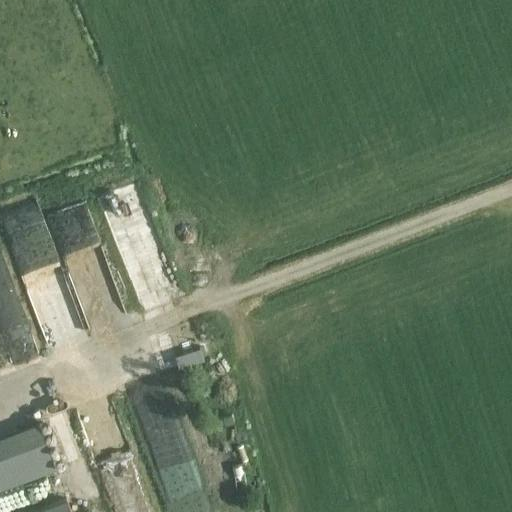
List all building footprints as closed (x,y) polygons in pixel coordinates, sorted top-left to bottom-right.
[(109,280),(86,210),(56,220),(93,334),(133,321),(119,276),(109,280)] [(64,272),(33,287),(46,315),(77,300),(64,272)] [(64,321),(66,328),(54,330),(55,338),(79,333),(76,318),(64,321)] [(159,432),(175,421),(167,410),(151,421),(159,432)] [(0,489),(56,470),(39,424),(0,438),(0,489)] [(71,511),(65,496),(21,511),(71,511)]
